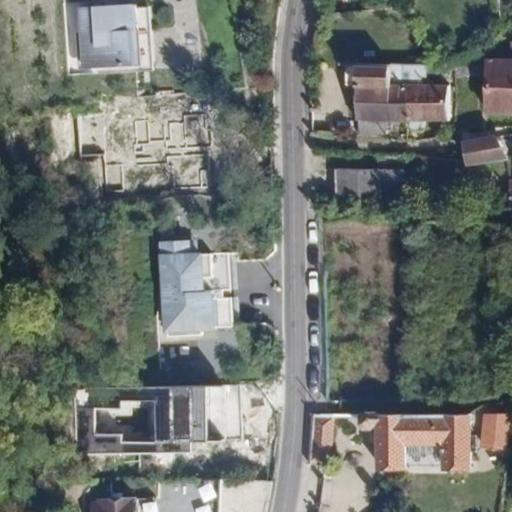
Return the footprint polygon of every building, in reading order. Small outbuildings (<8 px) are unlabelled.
[(150,71),(150,5),(65,6),(66,72),(150,71)] [(511,57),(482,58),(482,112),(511,112),(511,57)] [(389,121),(404,121),(404,85),(386,85),(386,66),(344,66),(344,87),(353,87),(353,120),(359,121),(389,121)] [(446,84),(404,85),(404,121),(447,121),(446,84)] [(199,98),(131,102),(133,133),(141,134),(142,159),(191,156),(199,98)] [(389,121),(359,121),(358,138),(390,138),(389,121)] [(498,137),(462,143),(465,166),(506,160),(498,137)] [(405,207),(406,158),(380,155),(381,172),(382,207),(405,207)] [(381,172),(337,172),(337,207),(382,207),(381,172)] [(511,302),(511,226),(497,226),(495,302),(511,302)] [(110,227),(96,228),(97,255),(110,255),(110,227)] [(189,241),(157,242),(158,258),(190,256),(189,241)] [(327,251),(328,349),(360,349),(359,250),(327,251)] [(190,256),(158,258),(159,294),(232,292),(231,256),(190,256)] [(380,273),(380,394),(408,394),(408,273),(380,273)] [(232,292),(159,294),(160,330),(232,329),(232,292)] [(131,303),(118,304),(119,342),(133,341),(131,303)] [(242,386),(77,392),(79,457),(197,453),(197,441),(244,440),(242,386)] [(481,412),(480,448),(509,449),(510,413),(481,412)] [(464,472),(464,418),(355,414),(355,432),(371,432),(372,472),(406,472),(406,445),(438,445),(438,471),(464,472)] [(333,420),(314,418),(309,457),(328,459),(333,420)] [(92,505),(86,505),(86,511),(129,511),(127,496),(92,500),(92,505)]
